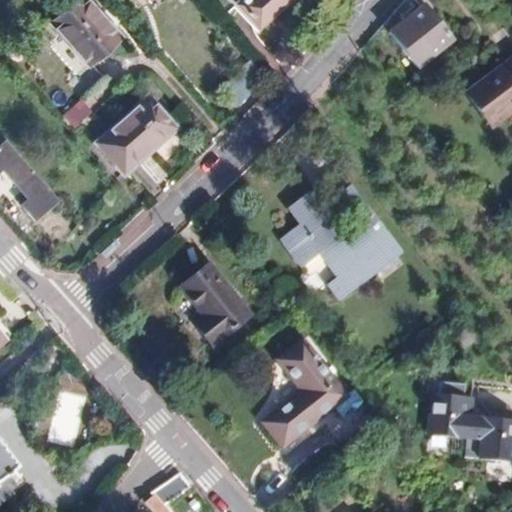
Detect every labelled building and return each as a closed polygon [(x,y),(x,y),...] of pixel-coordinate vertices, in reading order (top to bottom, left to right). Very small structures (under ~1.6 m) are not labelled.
[(86,71),(115,45),(74,0),(44,27),(84,71),(63,90),(77,105),(98,86),(86,71)] [(255,28),(284,0),(236,0),(233,4),(255,28)] [(421,13),(385,39),(408,70),(443,45),(421,13)] [(492,124),(511,109),(511,57),(468,90),(492,124)] [(98,150),(126,177),(172,131),(144,103),(98,150)] [(324,130),(309,110),(297,121),(311,140),(324,130)] [(57,205),(0,142),(0,187),(35,226),(57,205)] [(339,305),(401,257),(349,190),(336,200),(356,225),(337,240),(303,197),(286,210),(298,226),(278,241),(299,269),(319,254),(338,279),(326,288),(339,305)] [(103,274),(160,222),(141,201),(84,253),(103,274)] [(208,349),(247,320),(207,269),(179,290),(200,318),(190,326),(208,349)] [(343,400),(298,345),(275,363),(300,394),(287,404),(307,429),(343,400)] [(470,396),(461,395),(462,384),(436,382),(434,401),(442,402),(439,435),(464,437),(463,458),(511,462),(511,418),(468,415),(470,396)] [(47,440),(74,447),(85,397),(59,391),(47,440)] [(307,429),(287,404),(259,427),(280,451),(307,429)] [(0,506),(30,489),(8,458),(9,453),(8,450),(7,447),(5,444),(2,441),(0,439),(0,506)] [(166,511),(165,511),(191,489),(178,475),(151,493),(155,498),(144,507),(147,511),(166,511)]
